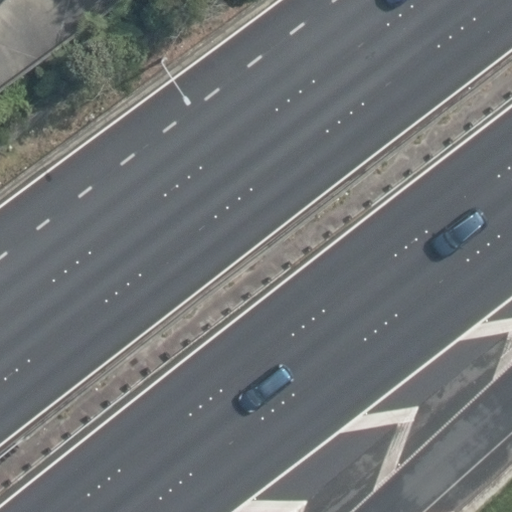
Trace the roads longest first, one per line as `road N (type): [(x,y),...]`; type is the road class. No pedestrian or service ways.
road 1 (motorway): [(511,165),(148,439),(64,511)]
road 2 (motorway): [(0,385),(290,160)]
road 3 (motorway): [(0,320),(290,160)]
road 4 (motorway): [(290,160),(501,0)]
road 5 (motorway): [(511,358),(348,511)]
